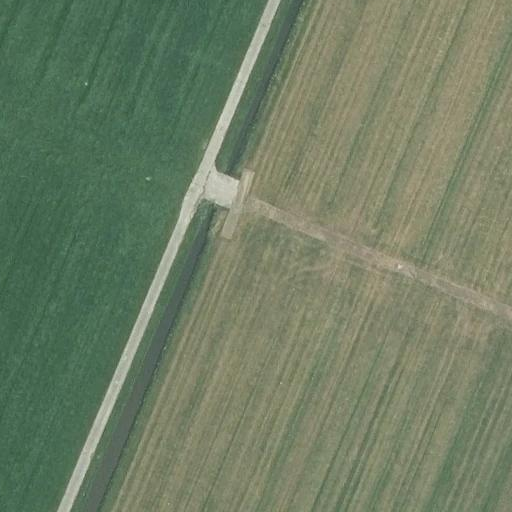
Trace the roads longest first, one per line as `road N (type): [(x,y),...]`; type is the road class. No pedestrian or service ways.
road 1 (track): [(274,0),(68,511)]
road 2 (track): [(199,184),(511,314)]
